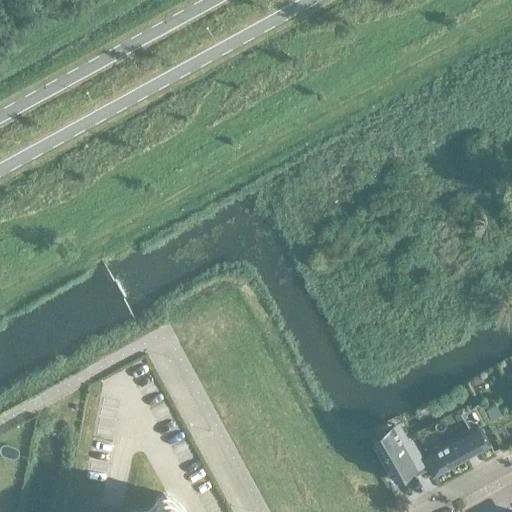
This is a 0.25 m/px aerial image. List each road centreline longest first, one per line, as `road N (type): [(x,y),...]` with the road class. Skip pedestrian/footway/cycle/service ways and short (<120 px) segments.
road 1 (secondary): [(0,169),(308,0)]
road 2 (secondary): [(208,0),(0,113)]
